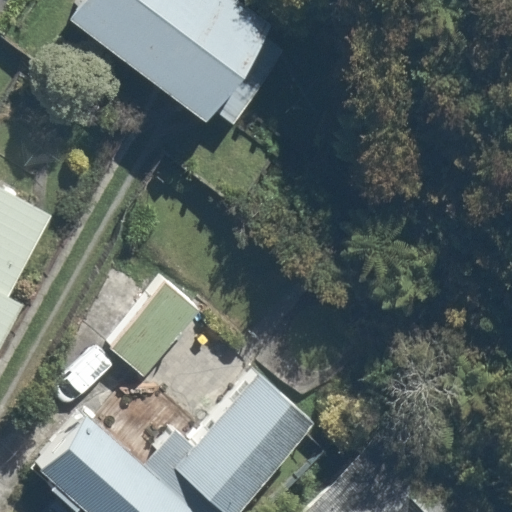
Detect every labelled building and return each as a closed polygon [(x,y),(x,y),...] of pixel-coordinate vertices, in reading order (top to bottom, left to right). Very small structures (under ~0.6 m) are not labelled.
[(67,0),(212,109),(246,65),(210,38),(238,0),(67,0)] [(0,264),(40,193),(0,170),(0,264)] [(134,368),(198,298),(158,261),(93,330),(134,368)] [(83,388),(25,457),(91,511),(188,511),(206,491),(215,499),(297,402),(233,349),(152,446),(83,388)] [(476,511),(391,420),(291,511),(476,511)]
